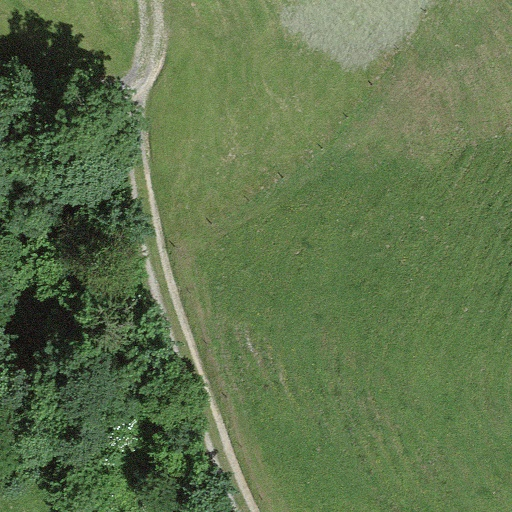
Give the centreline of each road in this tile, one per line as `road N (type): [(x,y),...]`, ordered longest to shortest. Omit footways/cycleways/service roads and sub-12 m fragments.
road 1 (track): [(142,101),(140,147),(187,333),(263,511)]
road 2 (track): [(0,12),(41,55),(142,101)]
